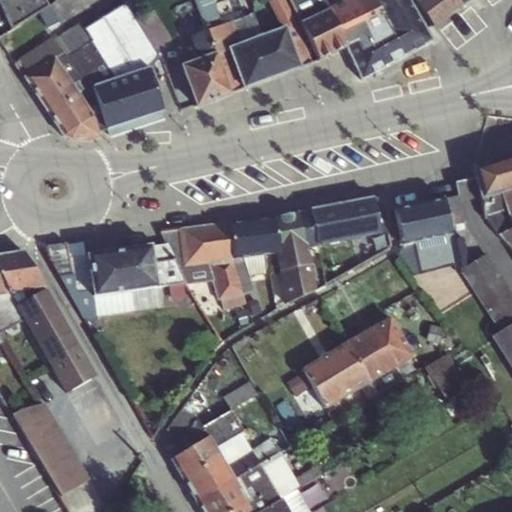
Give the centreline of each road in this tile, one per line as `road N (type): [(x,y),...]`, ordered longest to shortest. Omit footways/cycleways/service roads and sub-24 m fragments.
road 1 (residential): [(158,166),(173,225),(462,169)]
road 2 (residential): [(196,511),(34,248),(57,224)]
road 3 (tertiary): [(158,166),(458,96)]
road 4 (unknown): [(154,439),(107,465),(71,464),(35,415)]
